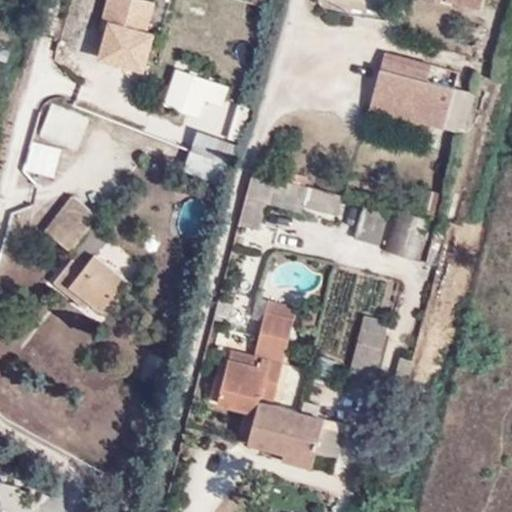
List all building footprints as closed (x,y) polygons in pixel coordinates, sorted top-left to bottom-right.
[(154,30),(148,29),(155,0),(108,0),(102,24),(107,25),(99,56),(143,68),(154,30)] [(478,0),(444,0),(477,8),(478,0)] [(458,68),(386,50),(382,67),(454,85),(458,68)] [(382,67),(372,106),(445,124),(454,85),(382,67)] [(177,69),(171,86),(165,103),(201,115),(206,98),(223,103),(229,87),(177,69)] [(462,128),(472,89),(454,85),(445,124),(462,128)] [(43,137),(79,148),(88,118),(52,107),(43,137)] [(190,174),(226,182),(235,144),(199,136),(190,174)] [(26,171),(56,179),(64,150),(34,142),(26,171)] [(306,204),(341,213),(345,197),(254,173),(241,222),(261,227),(269,199),(273,188),(308,198),(306,204)] [(269,199),(305,209),(306,204),(308,198),(273,188),(269,199)] [(72,251),(98,216),(73,196),(46,232),(72,251)] [(362,210),(354,238),(382,245),(389,217),(362,210)] [(385,252),(419,258),(427,220),(392,213),(385,252)] [(102,308),(126,277),(96,253),(90,262),(77,253),(55,280),(87,305),(91,300),(102,308)] [(334,333),(356,338),(363,307),(389,313),(397,280),(349,269),(334,333)] [(269,309),(262,337),(260,346),(285,353),(288,343),(294,316),(269,309)] [(352,376),(378,379),(385,316),(359,313),(352,376)] [(285,353),(260,346),(258,355),(283,362),(285,353)] [(258,355),(232,349),(230,359),(256,365),(258,355)] [(256,365),(230,359),(221,394),(259,403),(260,400),(262,393),(275,395),(283,362),(258,355),(256,365)] [(221,394),(220,401),(257,409),(259,403),(221,394)] [(345,422),(300,410),(260,400),(259,403),(257,409),(249,443),(284,452),(285,450),(315,457),(317,450),(337,454),(345,422)] [(283,457),(313,465),(315,457),(285,450),(284,452),(283,457)]
